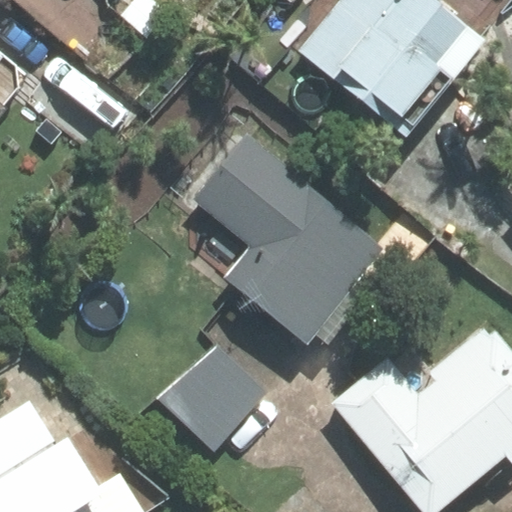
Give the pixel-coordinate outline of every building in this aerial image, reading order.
[(183,0),(133,0),(119,16),(148,41),(183,0)] [(495,32),(450,0),(342,0),(307,49),(421,132),(495,32)] [(0,115),(41,62),(0,30),(0,115)] [(390,242),(251,129),(199,193),(258,241),(232,273),(312,338),(390,242)] [(344,397),(437,511),(511,450),(511,328),(501,316),(421,382),(398,353),(344,397)] [(277,393),(218,339),(161,399),(220,454),(277,393)] [(122,511),(44,389),(0,416),(0,511),(122,511)] [(323,511),(304,488),(275,511),(323,511)]
